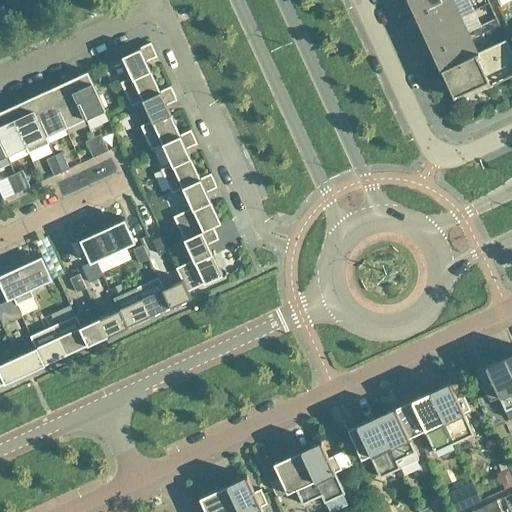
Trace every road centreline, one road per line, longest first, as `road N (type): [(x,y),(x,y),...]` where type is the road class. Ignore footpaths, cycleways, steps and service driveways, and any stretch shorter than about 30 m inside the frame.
road 1 (residential): [(511,308),(162,469)]
road 2 (secondary): [(235,0),(328,198),(341,246)]
road 3 (residential): [(104,404),(340,294)]
road 4 (secondary): [(390,220),(282,0)]
road 5 (residential): [(265,229),(160,8)]
road 6 (residential): [(0,82),(160,8)]
road 7 (residential): [(420,131),(359,0)]
road 8 (residential): [(0,235),(129,175)]
road 9 (secondary): [(340,294),(365,318),(383,322),(416,312),(436,284)]
